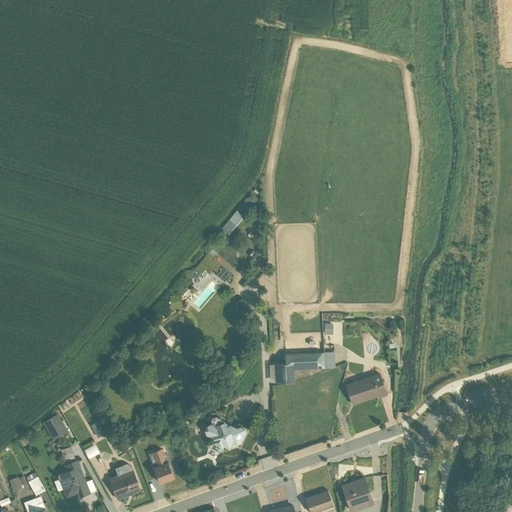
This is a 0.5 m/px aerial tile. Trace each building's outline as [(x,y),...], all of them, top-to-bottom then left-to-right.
[(251,200),(247,197),(221,229),(228,235),(243,216),(243,215),(248,209),(245,206),(251,200)] [(193,270),(185,271),(185,279),(197,277),(204,270),(209,274),(213,269),(217,273),(215,275),(223,281),(230,273),(222,266),(221,266),(220,265),(220,264),(214,259),(213,259),(211,257),(212,257),(213,257),(216,253),(212,249),(208,254),(207,253),(193,270)] [(168,296),(169,308),(182,307),(181,295),(168,296)] [(325,322),(325,333),(333,332),(332,322),(325,322)] [(293,370),(324,368),(323,352),(284,354),(285,363),(275,364),(276,383),(293,382),(293,370)] [(335,367),(334,352),(324,353),(323,352),(324,368),(334,368),(335,367)] [(379,373),(345,385),(352,404),(378,396),(378,397),(386,395),(379,373)] [(77,404),(85,398),(81,390),(72,396),(58,406),(61,410),(75,401),(77,404)] [(61,421),(57,414),(42,423),(53,440),(67,431),(65,428),(67,427),(63,421),(61,421)] [(206,426),(204,431),(206,436),(210,438),(210,441),(209,445),(210,449),(211,449),(217,451),(220,451),(222,445),(228,448),(231,441),(237,444),(240,443),(244,433),(244,429),(240,427),(236,428),(215,417),(211,419),(210,421),(211,424),(206,426)] [(92,423),(98,436),(105,433),(99,420),(92,423)] [(99,453),(94,444),(84,450),(88,459),(99,453)] [(74,459),(70,447),(60,450),(65,463),(74,459)] [(159,483),(173,478),(167,462),(166,463),(161,449),(148,454),(159,483)] [(58,480),(54,481),(57,491),(64,489),(67,496),(74,494),(74,492),(77,491),(79,497),(95,491),(91,480),(85,482),(76,460),(63,465),(65,471),(56,475),(58,480)] [(109,478),(117,499),(140,491),(132,469),(130,470),(128,465),(115,470),(117,475),(109,478)] [(46,504),(50,501),(34,473),(26,478),(35,495),(40,493),(46,504)] [(22,489),(18,477),(9,480),(13,492),(22,489)] [(372,503),(364,478),(341,486),(350,511),(372,503)] [(327,491),(305,499),(309,511),(323,511),(333,509),(333,508),(332,506),(333,506),(327,491)] [(45,511),(40,497),(24,503),(27,511),(45,511)] [(8,498),(0,501),(0,505),(1,506),(10,503),(8,498)]
